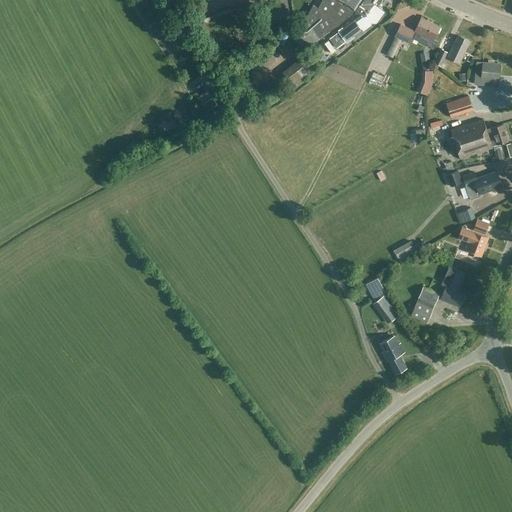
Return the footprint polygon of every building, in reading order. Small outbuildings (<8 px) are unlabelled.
[(319,40),(325,37),(323,34),(339,25),(354,10),(360,0),(321,0),(318,7),(313,5),(302,25),(307,28),(301,39),(306,47),(319,39),(319,40)] [(358,12),(364,17),(374,3),(378,6),(383,0),(362,0),(354,12),(356,14),(358,12)] [(287,10),(260,15),(262,26),(289,22),(287,10)] [(424,44),(432,48),(434,49),(438,41),(434,39),(440,27),(421,17),(415,31),(400,24),(397,32),(394,37),(410,44),(413,38),(424,44)] [(354,20),(338,32),(346,42),(362,29),(354,20)] [(296,27),(288,35),(295,42),(303,34),(296,27)] [(448,57),(459,63),(470,41),(458,36),(448,57)] [(446,66),(443,64),(448,52),(441,49),(434,63),(439,65),(438,68),(444,71),(446,66)] [(431,69),(428,53),(420,54),(423,71),(431,69)] [(304,58),(284,74),(293,86),(313,70),(304,58)] [(476,62),(474,84),(498,86),(498,79),(499,79),(500,64),(482,62),(482,63),(476,62)] [(381,70),(378,76),(389,81),(392,74),(381,70)] [(422,71),(422,80),(417,92),(427,96),(431,84),(432,72),(422,71)] [(447,103),(452,117),(473,110),(468,96),(447,103)] [(212,97),(201,105),(206,113),(217,105),(212,97)] [(483,119),(451,130),(460,159),(493,148),(492,146),(508,141),(503,124),(487,129),(483,119)] [(440,132),(449,129),(448,124),(438,128),(440,132)] [(501,150),(493,151),(495,161),(505,158),(504,153),(502,154),(501,150)] [(441,173),(454,169),(452,162),(438,166),(441,173)] [(389,168),(384,171),(388,178),(393,175),(389,168)] [(462,183),(458,170),(446,174),(450,187),(462,183)] [(480,196),(479,195),(502,186),(496,171),(477,178),(475,172),(463,176),(466,185),(465,185),(470,200),(480,196)] [(475,219),(472,208),(456,213),(460,224),(475,219)] [(474,229),(485,233),(488,224),(477,220),(474,229)] [(488,237),(474,232),(462,228),(458,238),(470,242),(467,251),(481,256),(488,237)] [(411,241),(393,250),(400,262),(417,252),(411,241)] [(457,269),(457,270),(450,267),(442,285),(446,287),(441,298),(459,306),(465,294),(458,291),(466,273),(457,269)] [(424,287),(419,298),(435,305),(440,294),(424,287)] [(373,303),(388,323),(397,316),(383,296),(373,303)] [(417,302),(415,307),(409,304),(406,310),(412,312),(411,316),(427,323),(433,309),(417,302)] [(394,336),(380,343),(384,351),(382,352),(387,361),(389,360),(395,374),(405,369),(399,355),(404,353),(399,343),(398,344),(394,336)]
